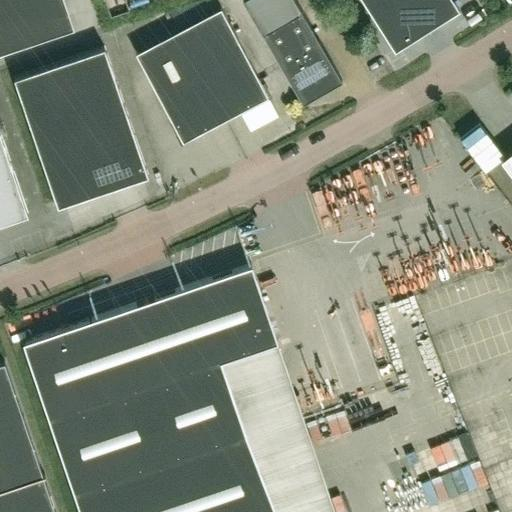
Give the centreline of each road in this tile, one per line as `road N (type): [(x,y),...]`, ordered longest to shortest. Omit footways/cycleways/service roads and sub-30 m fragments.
road 1 (unclassified): [(0,290),(350,131),(511,29)]
road 2 (unknown): [(280,162),(362,400)]
